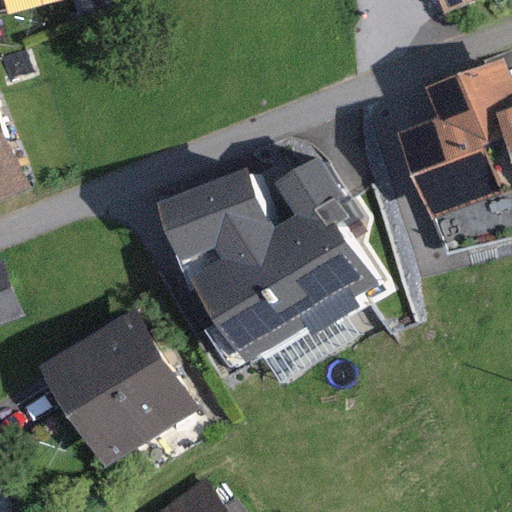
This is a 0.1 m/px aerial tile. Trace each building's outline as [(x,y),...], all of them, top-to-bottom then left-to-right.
[(0,0),(0,14),(67,0),(0,0)] [(511,71),(468,87),(465,122),(439,131),(474,208),(511,194),(511,71)] [(0,205),(53,183),(9,77),(0,80),(0,205)] [(263,346),(405,281),(371,207),(401,193),(368,120),(303,149),(335,209),(305,224),(273,170),(190,208),(212,255),(244,240),(265,287),(241,298),(263,346)] [(0,329),(38,315),(15,255),(0,260),(0,329)] [(227,406),(159,306),(71,365),(138,465),(227,406)] [(238,511),(210,477),(166,511),(238,511)]
